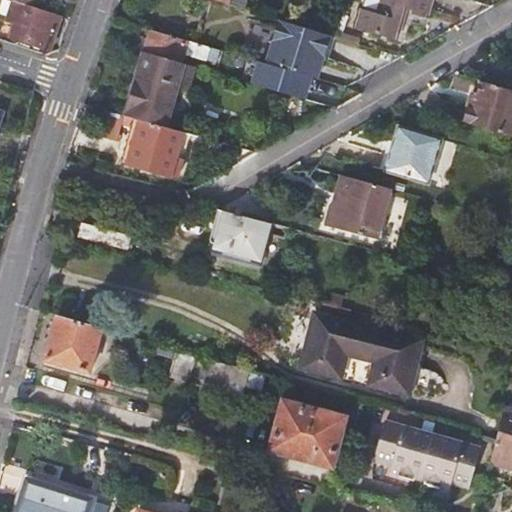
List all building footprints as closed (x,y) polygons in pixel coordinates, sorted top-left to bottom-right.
[(227,5),(243,10),(245,0),(228,0),(228,1),(227,5)] [(383,0),(379,15),(364,11),(359,31),(396,42),(405,9),(429,16),(433,0),(383,0)] [(31,7),(16,2),(9,19),(19,23),(14,37),(48,48),(59,16),(31,7)] [(267,64),(316,79),(323,58),(329,59),(336,38),(280,21),(267,64)] [(221,51),(152,30),(145,52),(183,63),(186,54),(217,62),(221,51)] [(188,90),(195,69),(145,54),(127,114),(168,126),(179,87),(188,90)] [(323,81),(329,59),(323,58),(316,79),(323,81)] [(255,79),(275,86),(280,71),(259,64),(255,79)] [(511,91),(482,82),(478,97),(476,104),(471,102),(465,123),(510,137),(511,129),(511,91)] [(184,132),(140,120),(128,164),(172,176),(184,132)] [(440,141),(397,129),(384,173),(426,186),(440,141)] [(374,241),(388,191),(340,177),(326,228),(374,241)] [(269,227),(220,214),(210,253),(259,266),(269,227)] [(125,251),(129,237),(81,224),(78,239),(125,251)] [(90,368),(103,325),(59,312),(46,356),(90,368)] [(407,394),(421,340),(314,314),(300,367),(407,394)] [(189,383),(192,374),(197,356),(177,351),(169,378),(189,383)] [(248,370),(197,356),(192,374),(207,379),(205,389),(222,394),(226,379),(244,385),(248,370)] [(283,402),(271,451),(333,468),(345,418),(283,402)] [(511,411),(504,409),(491,447),(511,453),(511,411)] [(390,465),(388,474),(412,481),(413,477),(419,478),(424,479),(423,484),(447,491),(449,482),(467,488),(479,449),(431,435),(384,422),(373,461),(390,465)] [(511,468),(511,453),(491,447),(488,461),(511,468)] [(26,477),(15,509),(24,511),(86,511),(90,497),(26,477)]
